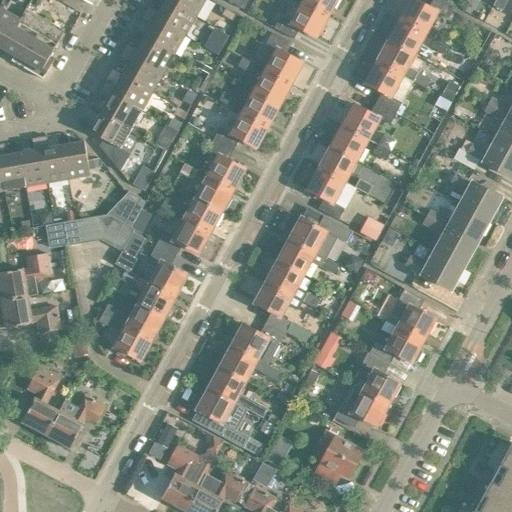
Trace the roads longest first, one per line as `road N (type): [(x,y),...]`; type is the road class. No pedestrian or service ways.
road 1 (residential): [(103,498),(376,0)]
road 2 (tertiary): [(453,386),(382,511)]
road 3 (residential): [(103,498),(5,440),(0,413)]
road 4 (tertiary): [(511,280),(453,386)]
